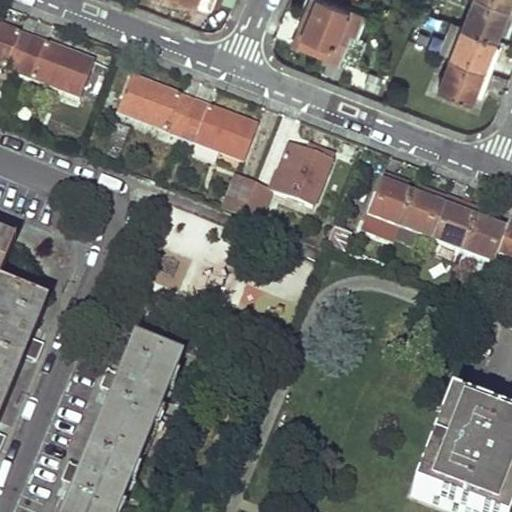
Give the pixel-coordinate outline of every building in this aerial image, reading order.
[(173,0),(179,2),(179,0),(189,0),(209,7),(216,8),(219,0),(173,0)] [(366,20),(319,0),(314,0),(306,15),(311,18),(300,46),(341,65),(355,34),(359,35),(366,20)] [(511,22),(511,9),(488,0),(473,0),(464,26),(498,39),(503,26),(510,28),(511,22)] [(511,0),(488,0),(511,9),(511,0)] [(311,18),(306,15),(295,44),(300,46),(311,18)] [(464,26),(453,21),(440,51),(452,56),(464,26)] [(498,39),(464,26),(452,56),(492,72),(499,57),(491,53),(495,46),(498,39)] [(32,41),(0,28),(0,70),(18,78),(32,41)] [(93,65),(32,41),(18,78),(78,102),(93,65)] [(502,49),(495,46),(491,53),(499,57),(502,49)] [(492,72),(452,56),(440,85),(473,101),(480,85),(486,88),(492,72)] [(194,105),(132,80),(118,117),(180,142),(194,105)] [(258,130),(194,105),(180,142),(243,166),(258,130)] [(129,132),(115,127),(104,155),(117,160),(129,132)] [(317,162),(289,151),(277,180),(275,180),(269,194),(312,212),(333,161),(321,155),(317,162)] [(398,186),(382,180),(367,220),(398,232),(412,198),(396,190),(398,186)] [(244,217),(254,192),(235,184),(224,213),(242,221),(244,217)] [(254,192),(244,217),(259,223),(270,199),(254,192)] [(427,205),(412,198),(398,232),(429,245),(445,204),(431,199),(427,205)] [(459,210),(445,204),(429,245),(459,257),(474,221),(459,215),(459,210)] [(488,228),(474,221),(459,257),(485,267),(481,277),(486,279),(489,272),(494,259),(507,227),(492,221),(488,228)] [(511,228),(507,227),(494,259),(511,265),(511,228)] [(348,234),(333,228),(324,252),(339,258),(348,234)] [(0,281),(14,248),(0,241),(0,418),(48,307),(0,286),(0,281)] [(511,265),(494,259),(489,272),(511,280),(511,278),(511,265)] [(132,343),(61,511),(119,511),(180,364),(132,343)] [(511,511),(511,429),(447,404),(411,496),(450,511),(511,511)]
